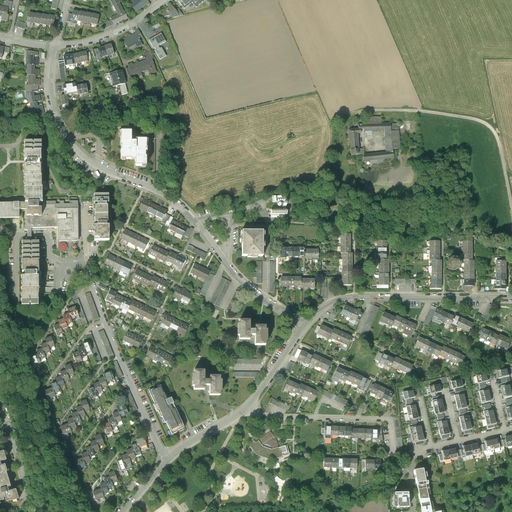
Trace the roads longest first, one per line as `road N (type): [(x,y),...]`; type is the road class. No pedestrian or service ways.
road 1 (residential): [(304,325),(240,280),(177,204),(104,170),(74,146),(51,93),(55,46)]
road 2 (track): [(511,207),(499,143),(486,124),(412,111),(359,113),(360,122)]
road 3 (residential): [(73,265),(85,263),(168,457)]
road 4 (tertiary): [(304,325),(330,303),(360,296),(511,297)]
road 5 (residential): [(248,406),(261,415),(390,420),(394,454)]
road 6 (residential): [(55,46),(111,34),(166,0)]
